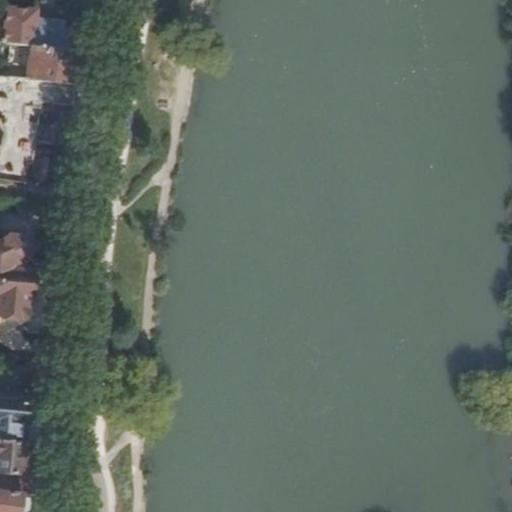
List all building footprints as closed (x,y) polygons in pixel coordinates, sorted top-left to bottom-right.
[(54,29),(81,32),(84,13),(56,9),(54,24),(54,29)] [(0,45),(10,46),(78,52),(81,32),(54,29),(54,24),(32,22),(32,13),(3,11),(0,45)] [(10,46),(5,80),(72,87),(75,67),(78,52),(10,46)] [(5,80),(0,79),(0,102),(0,105),(0,182),(5,183),(9,164),(29,166),(31,146),(49,147),(51,130),(46,129),(48,107),(69,109),(72,87),(5,80)] [(51,130),(65,131),(69,109),(48,107),(46,129),(51,130)] [(43,298),(44,266),(29,265),(30,242),(25,237),(7,236),(1,240),(1,245),(0,244),(0,316),(11,317),(16,322),(25,313),(29,317),(20,326),(27,335),(41,335),(43,298)] [(0,442),(36,446),(38,406),(0,402),(0,442)] [(35,460),(36,446),(0,442),(0,475),(19,477),(35,478),(35,460)] [(34,487),(35,478),(19,477),(19,497),(34,498),(34,487)] [(33,511),(34,498),(19,497),(0,494),(0,511),(33,511)]
